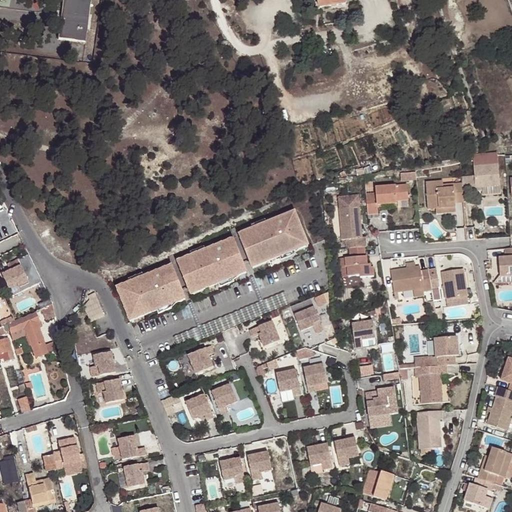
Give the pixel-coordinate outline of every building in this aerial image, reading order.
[(64,0),(63,12),(62,16),(60,40),(86,43),(91,0),(64,0)] [(473,156),(474,167),(498,165),(498,155),(473,156)] [(474,177),(475,189),(475,192),(482,192),(482,196),(500,194),(498,165),(474,167),(474,177)] [(415,172),(400,173),(400,181),(416,179),(415,172)] [(462,185),(463,194),(470,194),(470,189),(469,178),(461,178),(462,185)] [(366,194),(376,193),(375,188),(375,181),(365,182),(366,194)] [(453,204),(464,204),(463,194),(462,185),(451,186),(452,189),(442,190),(441,186),(441,182),(424,183),(426,210),(434,210),(445,209),(445,205),(453,204)] [(376,193),(366,194),(368,216),(379,215),(378,206),(398,204),(397,201),(397,196),(408,195),(407,185),(375,188),(376,193)] [(338,197),(339,209),(359,207),(358,196),(338,197)] [(454,214),(453,204),(445,205),(445,209),(434,210),(434,215),(454,214)] [(346,240),(346,248),(349,248),(364,247),(366,247),(365,237),(362,238),(359,207),(339,209),(342,241),(346,240)] [(292,212),(237,234),(249,264),(263,258),(264,261),(291,250),(290,247),(304,242),(292,212)] [(230,239),(175,261),(187,291),(201,285),(202,288),(230,277),(229,274),(243,269),(230,239)] [(364,247),(349,248),(351,258),(345,259),(346,267),(348,266),(349,277),(360,276),(361,278),(374,277),(373,268),(371,268),(370,265),(368,265),(367,257),(365,257),(364,247)] [(511,248),(505,249),(505,257),(499,258),(499,262),(500,276),(511,275),(511,248)] [(345,259),(340,259),(343,277),(349,277),(348,266),(346,267),(345,259)] [(19,265),(0,274),(10,296),(19,292),(17,287),(27,282),(19,265)] [(169,265),(114,287),(126,317),(140,312),(141,314),(168,304),(167,301),(181,295),(169,265)] [(423,291),(432,290),(428,270),(421,271),(420,266),(416,266),(407,268),(391,270),(394,292),(395,291),(395,295),(398,295),(398,291),(412,289),(422,287),(423,291)] [(443,272),(446,299),(467,297),(464,269),(443,272)] [(422,287),(412,289),(414,297),(423,295),(423,291),(422,287)] [(324,291),(318,294),(321,301),(327,299),(324,291)] [(89,324),(104,318),(95,296),(80,302),(89,324)] [(467,297),(446,299),(447,306),(468,304),(467,297)] [(308,298),(289,305),(299,331),(311,326),(314,333),(321,330),(308,298)] [(52,304),(43,309),(48,321),(55,318),(52,304)] [(42,342),(36,324),(38,323),(35,314),(8,325),(10,334),(22,329),(24,335),(33,359),(47,355),(46,352),(42,342)] [(270,320),(247,330),(250,337),(257,334),(262,347),(278,340),(270,320)] [(371,321),(350,324),(353,349),(361,348),(360,340),(373,338),(371,321)] [(22,329),(10,334),(11,339),(24,335),(22,329)] [(431,358),(431,366),(445,365),(454,365),(453,357),(458,356),(456,337),(433,339),(434,357),(431,358)] [(51,339),(42,342),(46,352),(55,349),(51,339)] [(6,340),(0,341),(0,360),(3,360),(3,362),(13,359),(6,340)] [(209,345),(186,355),(193,374),(211,367),(206,355),(212,353),(209,345)] [(303,347),(293,351),(296,357),(296,359),(314,356),(313,350),(303,347)] [(110,352),(91,356),(94,366),(88,368),(90,377),(114,372),(110,352)] [(431,358),(413,359),(414,368),(431,366),(431,358)] [(511,384),(509,391),(511,392),(511,359),(509,358),(502,381),(511,384)] [(253,370),(257,379),(263,376),(260,368),(265,366),(264,363),(255,367),(253,370)] [(321,364),(301,368),(306,392),(314,391),(313,385),(325,382),(321,364)] [(446,373),(445,365),(431,366),(414,368),(413,368),(414,376),(418,376),(420,404),(441,403),(439,374),(446,373)] [(294,369),(274,374),(278,392),(290,390),(292,395),(299,394),(294,369)] [(119,379),(95,384),(97,394),(102,393),(104,403),(123,400),(119,379)] [(228,383),(210,391),(219,414),(226,411),(224,406),(235,401),(228,383)] [(511,392),(509,391),(496,387),(493,396),(495,398),(491,408),(490,412),(486,425),(503,431),(507,418),(509,419),(511,409),(511,392)] [(371,390),(363,391),(366,416),(387,413),(385,396),(371,398),(371,390)] [(174,394),(170,395),(171,396),(159,401),(165,416),(172,413),(169,405),(177,402),(174,394)] [(202,394),(183,401),(190,419),(202,414),(204,420),(212,417),(202,394)] [(21,414),(30,412),(26,398),(18,401),(21,414)] [(442,411),(417,413),(420,449),(441,448),(439,419),(443,419),(442,411)] [(134,435),(116,439),(121,459),(145,454),(144,447),(136,448),(134,435)] [(353,437),(333,441),(338,465),(347,463),(346,457),(357,455),(353,437)] [(75,439),(58,443),(60,453),(52,454),(53,456),(56,471),(64,469),(63,466),(80,462),(79,460),(75,439)] [(58,443),(50,444),(52,454),(60,453),(58,443)] [(325,443),(305,447),(309,465),(319,463),(321,469),(330,466),(325,443)] [(478,479),(493,484),(496,475),(504,478),(511,455),(492,448),(489,457),(485,471),(481,469),(478,479)] [(266,451),(246,455),(250,479),(260,477),(259,472),(270,469),(266,451)] [(56,471),(53,456),(43,458),(46,473),(56,471)] [(485,471),(489,457),(485,456),(481,469),(485,471)] [(238,457),(218,461),(221,479),(232,477),(233,483),(243,481),(238,457)] [(80,462),(63,466),(64,469),(65,475),(82,471),(81,470),(86,469),(83,459),(79,460),(80,462)] [(147,462),(122,467),(127,488),(144,484),(141,471),(148,469),(147,462)] [(372,499),(379,473),(368,470),(361,496),(372,499)] [(381,471),(373,496),(386,500),(394,475),(381,471)] [(33,508),(49,505),(49,502),(56,500),(50,478),(42,480),(43,485),(37,486),(35,482),(34,474),(25,476),(33,508)] [(478,479),(475,478),(472,486),(468,485),(468,487),(466,493),(462,502),(488,511),(492,501),(484,498),(487,491),(490,493),(492,487),(493,484),(478,479)] [(257,507),(257,511),(279,511),(277,502),(257,507)] [(338,511),(340,508),(320,502),(316,511),(338,511)] [(18,511),(26,511),(24,503),(17,505),(18,511)] [(203,511),(202,503),(193,505),(194,511),(203,511)]
